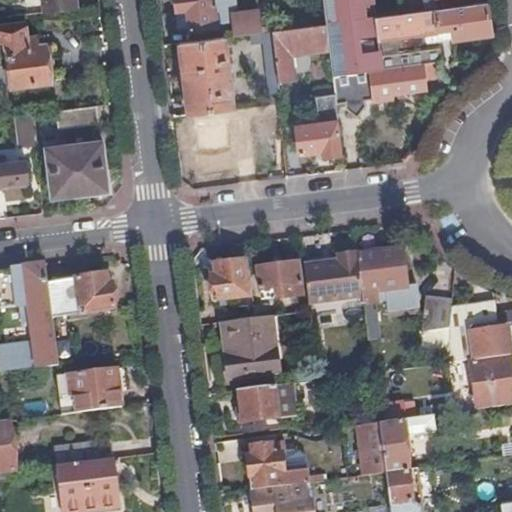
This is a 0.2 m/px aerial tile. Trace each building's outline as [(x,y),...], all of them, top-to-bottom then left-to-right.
[(43,0),(45,13),(75,9),(74,0),(43,0)] [(176,0),(178,10),(188,9),(191,30),(219,26),(219,23),(235,21),(237,36),(263,32),(260,11),(239,13),(237,0),(176,0)] [(374,0),(324,0),(326,5),(328,24),(332,50),(335,76),(372,70),(384,69),(377,15),(374,0)] [(400,0),(402,12),(402,13),(474,4),(472,0),(400,0)] [(494,34),(489,2),(474,4),(402,13),(402,12),(393,13),(377,15),(384,69),(423,63),(434,62),(440,61),(440,62),(458,60),(456,39),(494,34)] [(26,22),(0,25),(0,43),(5,43),(11,88),(55,82),(50,43),(37,45),(36,37),(28,38),(26,22)] [(273,31),(279,83),(296,80),(293,55),(332,50),(328,24),(315,25),(273,31)] [(190,115),(235,109),(226,37),(181,43),(190,115)] [(427,88),(426,81),(447,78),(443,73),(434,62),(423,63),(423,66),(372,73),(372,70),(335,76),(337,94),(339,103),(347,102),(348,108),(360,116),(367,106),(367,100),(393,96),(393,92),(427,88)] [(339,103),(337,94),(317,96),(320,117),(320,123),(297,126),(301,153),(322,151),(323,156),(344,153),(339,103)] [(35,146),(36,148),(46,147),(52,197),(98,192),(108,180),(103,140),(69,144),(68,128),(99,123),(97,106),(32,115),(35,146)] [(251,108),(236,109),(239,132),(254,130),(252,117),(251,108)] [(32,115),(15,117),(19,147),(35,146),(32,115)] [(227,118),(196,122),(203,173),(238,168),(235,148),(231,148),(227,118)] [(0,164),(0,184),(29,181),(26,161),(4,164),(0,164)] [(24,198),(22,185),(2,188),(4,201),(24,198)] [(370,340),(384,338),(380,311),(377,312),(376,303),(388,301),(389,311),(421,308),(417,284),(409,285),(404,248),(359,255),(365,297),(366,306),(370,340)] [(359,255),(359,253),(339,255),(340,261),(306,265),(311,304),(365,297),(359,255)] [(250,296),(246,260),(215,264),(217,275),(212,276),(215,300),(250,296)] [(305,293),(300,262),(258,267),(260,289),(265,288),(266,294),(277,293),(278,297),(305,293)] [(52,316),(47,281),(45,263),(24,266),(38,365),(58,363),(54,334),(52,316)] [(107,272),(47,281),(52,316),(116,306),(113,282),(108,283),(107,272)] [(453,308),(454,301),(427,298),(424,333),(451,329),(453,308)] [(471,327),(499,323),(497,302),(453,308),(451,329),(453,334),(472,331),(471,327)] [(511,311),(501,313),(503,322),(511,321),(511,311)] [(281,373),(274,316),(271,316),(256,318),(226,322),(230,356),(227,357),(230,379),(281,373)] [(511,355),(508,327),(500,328),(499,323),(471,327),(472,331),(453,334),(451,329),(450,363),(454,363),(460,362),(474,360),(511,355)] [(474,360),(480,410),(511,405),(511,356),(511,355),(474,360)] [(62,413),(122,406),(118,368),(63,374),(65,393),(59,394),(62,413)] [(276,386),(240,390),(245,423),(281,418),(276,386)] [(385,407),(387,424),(408,421),(406,404),(385,407)] [(387,473),(410,470),(406,438),(437,433),(435,417),(408,421),(387,424),(381,424),(387,473)] [(0,470),(16,468),(10,419),(0,419),(0,470)] [(359,470),(360,477),(377,475),(387,473),(381,424),(359,427),(365,469),(359,470)] [(306,483),(310,483),(308,470),(286,473),(283,453),(288,453),(285,441),(252,446),(253,455),(248,456),(253,490),(306,483)] [(65,451),(66,463),(115,457),(113,446),(65,451)] [(286,473),(308,470),(305,450),(288,453),(283,453),(286,473)] [(121,503),(115,457),(66,463),(60,463),(64,504),(84,501),(85,508),(121,503)] [(392,511),(423,511),(423,508),(418,502),(417,497),(422,497),(418,469),(410,470),(387,473),(392,508),(392,511)] [(255,511),(315,511),(314,498),(308,499),(306,483),(253,490),(255,511)]
